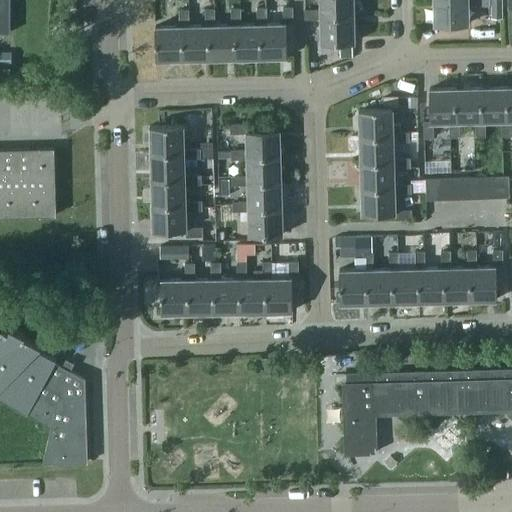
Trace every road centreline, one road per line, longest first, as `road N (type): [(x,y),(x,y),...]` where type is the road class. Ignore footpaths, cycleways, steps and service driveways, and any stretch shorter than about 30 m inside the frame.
road 1 (residential): [(123,350),(115,92)]
road 2 (unclassified): [(240,509),(497,500)]
road 3 (residential): [(324,341),(316,104)]
road 4 (residential): [(316,104),(299,89),(115,92)]
road 5 (residential): [(123,350),(324,341)]
road 6 (residential): [(324,341),(511,336)]
road 7 (residential): [(121,511),(123,350)]
